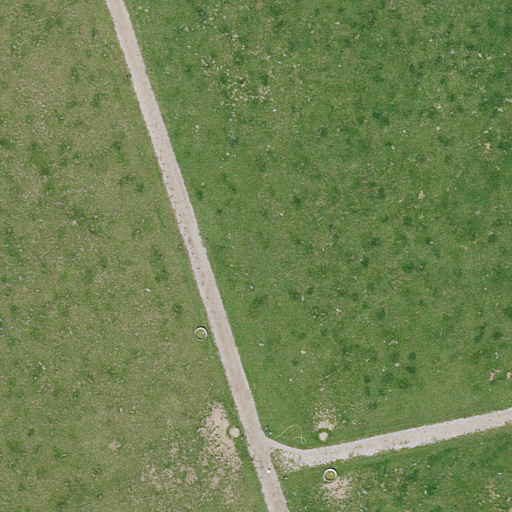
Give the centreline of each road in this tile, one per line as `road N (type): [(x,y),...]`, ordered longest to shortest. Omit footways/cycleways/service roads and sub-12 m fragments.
road 1 (track): [(117,0),(279,511)]
road 2 (track): [(511,414),(266,469)]
